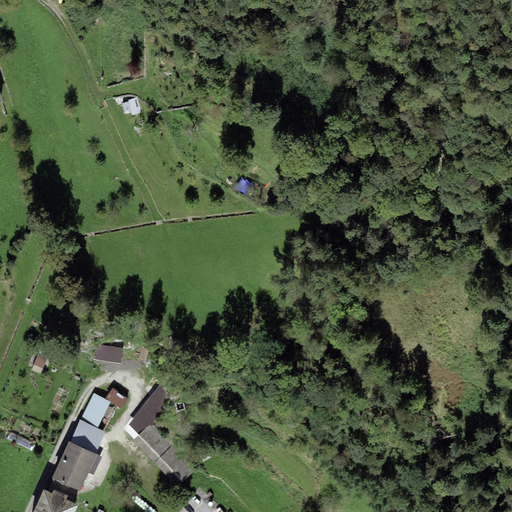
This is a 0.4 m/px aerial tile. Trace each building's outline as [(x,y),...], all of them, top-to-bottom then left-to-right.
[(49,354),(38,350),(34,363),(45,367),(49,354)] [(158,379),(137,410),(153,421),(174,390),(158,379)] [(114,388),(106,397),(122,409),(129,400),(114,388)] [(94,393),(80,421),(98,428),(110,401),(94,393)] [(71,442),(95,453),(106,432),(98,428),(80,421),(71,442)] [(150,424),(133,441),(178,487),(196,470),(150,424)] [(69,486),(80,491),(98,454),(95,453),(71,442),(69,441),(52,478),(54,479),(69,486)] [(65,495),(69,486),(54,479),(48,491),(52,493),(54,490),(65,495)] [(44,489),(33,511),(75,511),(79,505),(67,500),(68,496),(65,495),(54,490),(52,493),(48,491),(44,489)]
